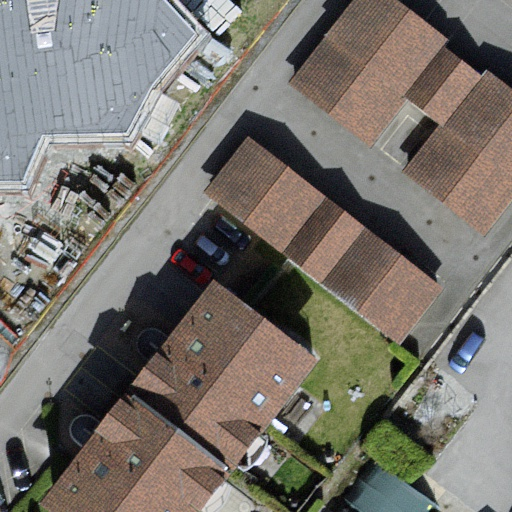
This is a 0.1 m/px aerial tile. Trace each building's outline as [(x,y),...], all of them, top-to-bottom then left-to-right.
[(0,0),(0,187),(21,187),(53,139),(135,138),(207,33),(172,0),(0,0)] [(373,0),(366,0),(291,98),(375,153),(406,110),(442,61),(447,55),(373,0)] [(442,61),(406,110),(441,141),(485,85),(442,61)] [(441,141),(406,185),(482,243),(511,204),(511,105),(485,85),(441,141)] [(244,151),(207,203),(397,360),(440,301),(244,151)] [(205,300),(126,406),(234,487),(312,377),(205,300)] [(214,511),(234,487),(126,406),(45,511),(214,511)] [(354,496),(376,511),(417,511),(431,493),(382,458),(354,496)]
